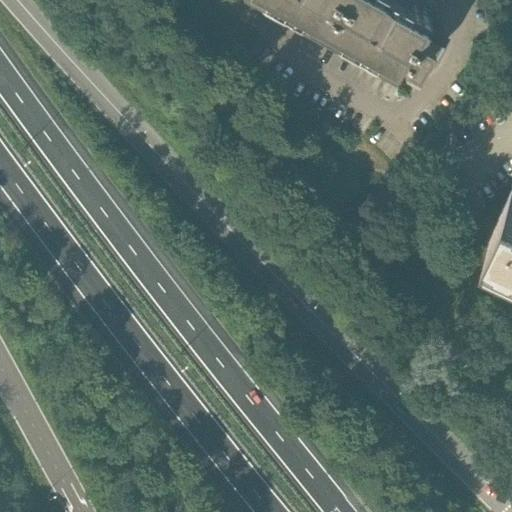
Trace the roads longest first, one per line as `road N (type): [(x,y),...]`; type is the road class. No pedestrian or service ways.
road 1 (trunk): [(500,511),(169,177),(7,0)]
road 2 (trunk): [(341,511),(0,74)]
road 3 (trunk): [(0,162),(271,511)]
road 4 (trunk): [(0,356),(86,511)]
